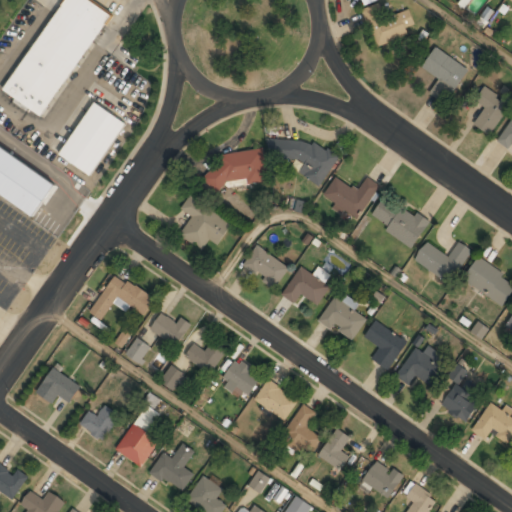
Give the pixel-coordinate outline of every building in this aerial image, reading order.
[(44,118),(111,13),(90,0),(61,0),(3,92),(44,118)] [(418,31),(410,9),(385,18),(380,3),(363,9),(376,46),(418,31)] [(468,69),(436,46),(421,67),(441,81),(434,90),(446,100),(468,69)] [(485,107),(474,125),(491,135),(511,103),(484,86),(474,101),(485,107)] [(59,155),(92,176),(126,123),(93,103),(59,155)] [(511,119),(499,139),(511,148),(511,119)] [(330,181),(333,146),(270,141),(269,156),(302,159),(301,179),(330,181)] [(0,191),(36,214),(57,181),(0,146),(0,191)] [(218,156),(220,168),(206,171),(209,189),(266,179),(261,149),(218,156)] [(336,176),(323,196),(358,219),(381,185),(367,176),(357,191),(336,176)] [(430,222),(386,194),(370,219),(414,247),(430,222)] [(232,224),(191,195),(181,209),(193,217),(180,235),(202,250),(209,240),(217,245),(232,224)] [(472,251),(458,242),(449,256),(426,242),(414,261),(452,284),(472,251)] [(275,287),(289,268),(258,245),(244,264),(275,287)] [(501,308),(511,293),(511,281),(480,257),(463,279),(501,308)] [(282,295),(296,304),(302,295),(318,306),(331,287),(302,267),(282,295)] [(117,298),(144,316),(155,299),(115,273),(90,312),(103,320),(117,298)] [(352,341),(368,317),(336,296),(320,320),(352,341)] [(182,317),(177,323),(162,312),(150,329),(176,348),(193,324),(182,317)] [(364,338),(379,348),(372,359),(388,371),(408,342),(376,321),(364,338)] [(482,339),(489,329),(478,321),(471,331),(482,339)] [(122,348),(134,330),(127,325),(115,343),(122,348)] [(126,353),(139,363),(151,347),(138,337),(126,353)] [(193,343),(185,358),(213,374),(227,349),(212,341),(206,351),(193,343)] [(416,376),(429,385),(443,366),(417,347),(396,376),(410,385),(416,376)] [(221,381),(247,399),(263,376),(237,358),(221,381)] [(160,380),(174,390),(186,375),(173,364),(160,380)] [(36,392),(52,404),(59,395),(69,403),(81,387),(55,367),(36,392)] [(255,401),(285,421),(299,401),(269,380),(255,401)] [(484,398),(460,380),(442,405),(466,422),(484,398)] [(159,399),(152,394),(117,450),(143,466),(159,440),(149,433),(162,412),(154,407),(159,399)] [(511,438),(511,417),(491,403),(472,430),(486,439),(491,431),(509,443),(511,438)] [(99,413),(90,408),(79,425),(103,440),(120,415),(104,405),(99,413)] [(282,437),(309,457),(323,439),(307,427),(317,413),(305,405),(282,437)] [(351,455),(344,449),(352,437),(338,428),(319,456),(340,471),(351,455)] [(183,492),(195,474),(185,468),(195,452),(182,443),(172,459),(163,453),(151,471),(183,492)] [(404,477),(378,459),(362,481),(389,499),(404,477)] [(29,476),(18,469),(15,474),(0,464),(0,490),(13,499),(29,476)] [(261,494),(270,478),(258,471),(249,486),(261,494)] [(217,498),(223,488),(203,476),(188,501),(204,511),(222,511),(227,504),(217,498)] [(406,511),(428,511),(438,498),(415,483),(406,496),(414,502),(406,511)] [(28,510),(26,511),(56,511),(63,500),(50,492),(46,500),(30,490),(21,506),(28,510)] [(308,511),(312,506),(295,496),(284,511),(308,511)]
